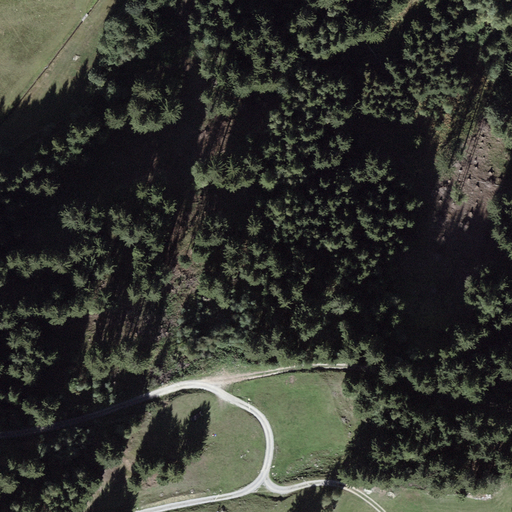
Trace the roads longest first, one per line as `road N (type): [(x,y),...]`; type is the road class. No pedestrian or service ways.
road 1 (track): [(153,511),(242,492),(263,477),(268,431),(245,404),(195,384),(0,434)]
road 2 (track): [(208,386),(376,363),(511,406)]
road 3 (track): [(383,511),(344,484),(283,491),(263,477)]
